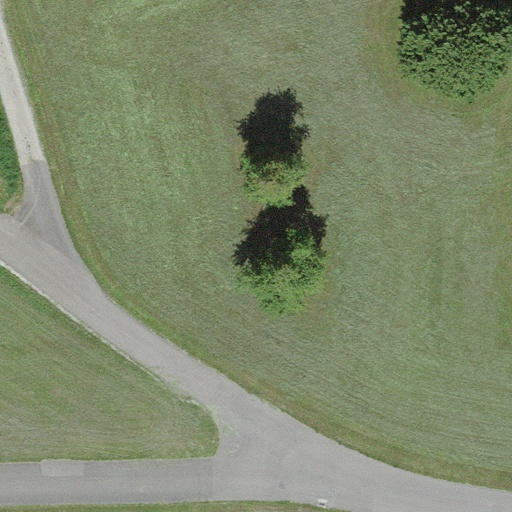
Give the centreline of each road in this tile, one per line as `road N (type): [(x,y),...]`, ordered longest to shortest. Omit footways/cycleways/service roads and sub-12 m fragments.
road 1 (unclassified): [(511,507),(321,478),(0,477)]
road 2 (track): [(321,478),(0,224)]
road 3 (track): [(0,79),(55,264)]
